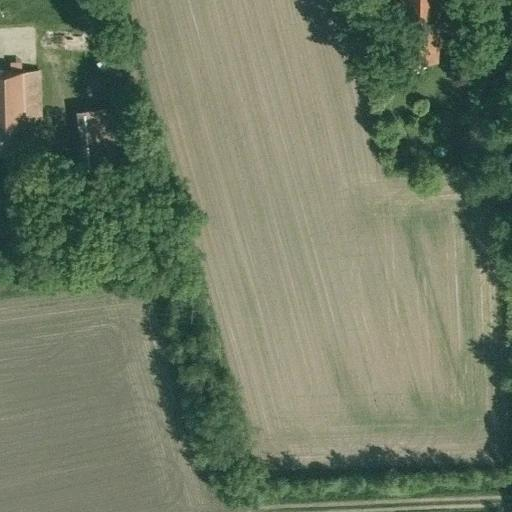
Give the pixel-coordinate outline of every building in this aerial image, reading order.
[(369,0),(354,0),(359,21),(373,18),(369,0)] [(437,0),(402,0),(401,54),(435,56),(437,0)] [(37,68),(0,68),(0,124),(38,123),(37,68)] [(110,104),(85,106),(87,140),(89,167),(115,164),(110,104)] [(58,193),(57,180),(45,180),(46,194),(58,193)]
